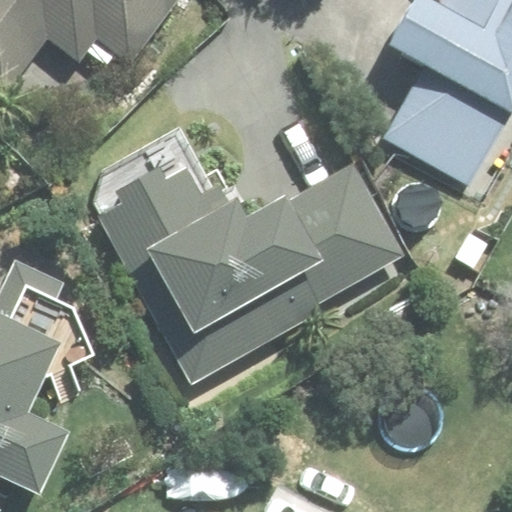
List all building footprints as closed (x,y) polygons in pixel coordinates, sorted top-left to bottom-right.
[(0,0),(0,98),(3,101),(45,44),(78,69),(86,58),(104,72),(114,59),(131,71),(182,0),(0,0)] [(422,76),(384,145),(470,194),(511,122),(511,0),(448,0),(439,17),(422,8),(393,60),(422,76)] [(161,184),(118,207),(123,216),(101,227),(190,392),(321,320),(317,311),(403,264),(354,171),(280,211),(285,219),(252,236),(239,209),(230,213),(222,198),(202,208),(187,182),(166,192),(161,184)] [(470,239),(455,265),(474,276),(490,251),(470,239)] [(58,311),(66,293),(18,272),(0,310),(0,488),(42,507),(71,444),(33,426),(50,388),(97,363),(76,320),(58,311)]
